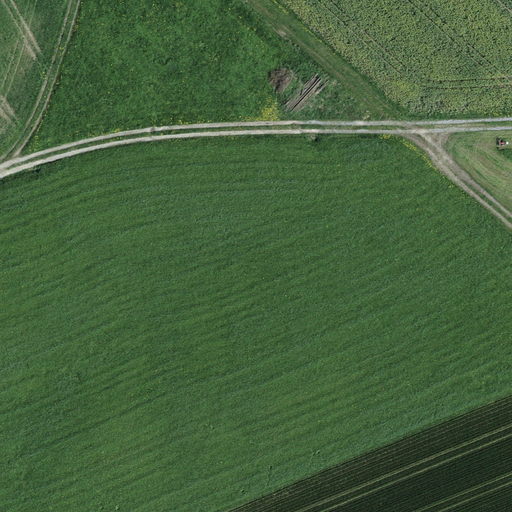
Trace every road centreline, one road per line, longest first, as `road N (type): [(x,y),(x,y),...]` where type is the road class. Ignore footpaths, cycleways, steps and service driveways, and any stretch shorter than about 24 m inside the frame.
road 1 (track): [(0,179),(92,143),(511,122)]
road 2 (track): [(399,125),(511,221)]
